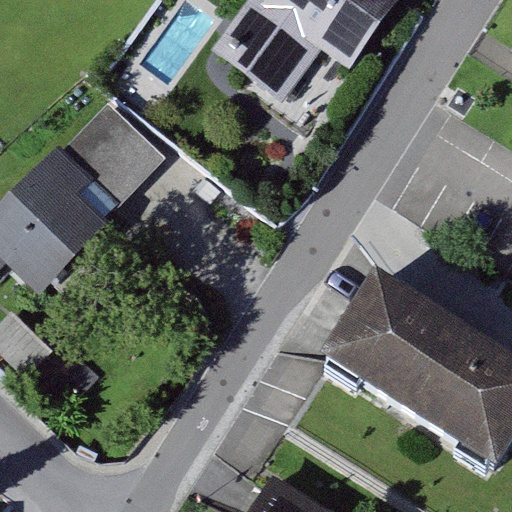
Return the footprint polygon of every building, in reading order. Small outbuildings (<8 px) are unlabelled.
[(320,54),(349,72),(397,5),(401,0),(271,0),(268,5),(261,0),(256,0),(215,55),(281,103),(320,54)] [(109,109),(64,154),(119,209),(140,187),(164,164),(109,109)] [(0,270),(5,265),(41,300),(109,229),(103,224),(116,211),(58,155),(0,215),(0,270)] [(326,369),(499,476),(511,455),(511,367),(378,285),(351,327),(326,369)] [(49,356),(12,321),(0,333),(0,357),(26,381),(49,356)] [(301,511),(271,492),(257,511),(301,511)]
